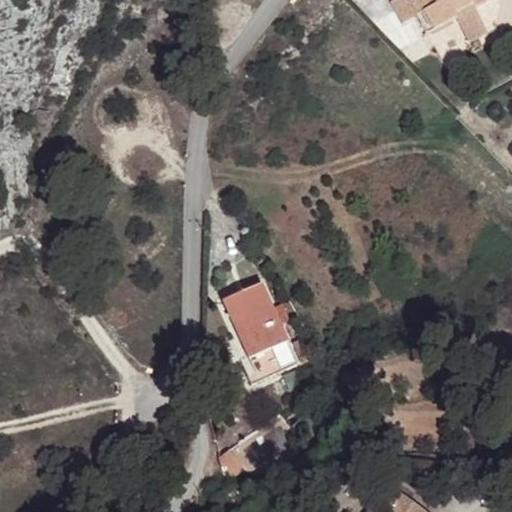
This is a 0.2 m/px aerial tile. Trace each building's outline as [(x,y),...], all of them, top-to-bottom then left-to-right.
[(490,0),(414,0),(410,3),(408,0),(396,0),(390,4),(401,24),(416,16),(426,35),(455,19),(462,32),(481,22),(474,9),(490,0)] [(487,33),(481,22),(462,32),(468,43),(487,33)] [(254,262),(260,273),(267,269),(262,258),(254,262)] [(298,365),(261,284),(222,301),(248,360),(240,363),(251,386),(298,365)] [(293,343),(298,355),(303,352),(297,341),(293,343)] [(298,355),(302,363),(306,361),(303,352),(298,355)] [(218,459),(221,471),(223,474),(227,476),(243,474),(227,453),(218,459)] [(422,511),(399,495),(390,509),(376,499),(367,511),(422,511)]
